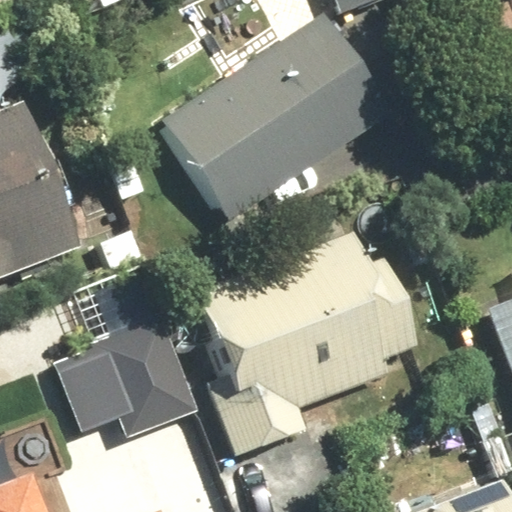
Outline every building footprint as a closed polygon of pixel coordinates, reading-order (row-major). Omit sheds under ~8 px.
[(312,0),(321,21),(374,0),(312,0)] [(209,228),(371,114),(301,14),(139,128),(209,228)] [(0,268),(54,245),(0,118),(0,268)] [(367,359),(389,351),(358,262),(334,270),(323,237),(157,293),(215,462),(293,435),(284,409),(373,378),(367,359)] [(511,266),(495,274),(503,295),(464,310),(511,433),(511,266)] [(39,361),(68,438),(101,425),(108,444),(184,415),(148,320),(39,361)] [(492,511),(478,478),(396,511),(492,511)] [(141,511),(140,508),(130,511),(19,511),(8,480),(0,482),(0,511),(141,511)]
